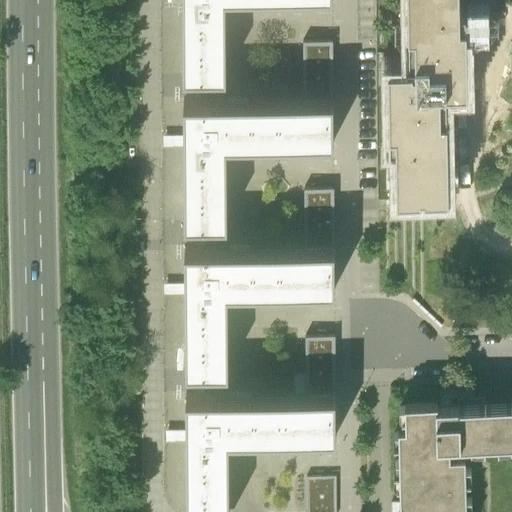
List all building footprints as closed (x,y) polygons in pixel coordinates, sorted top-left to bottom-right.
[(182,0),(183,77),(226,76),(225,0),(182,0)] [(415,30),(415,65),(412,65),(412,62),(388,63),(389,127),(396,127),(397,193),(420,192),(420,190),(422,190),(424,190),(424,192),(447,192),(446,115),(440,115),(440,85),(443,85),(443,87),(467,87),(467,72),(476,71),(476,59),(475,50),(467,50),(466,22),(459,22),(458,0),(408,0),(409,30),(415,30)] [(333,40),(303,40),(303,99),(333,99),(333,40)] [(238,99),(184,100),(184,223),(227,222),(227,142),(238,142),(333,141),(333,99),(303,99),(238,99)] [(333,186),(304,186),(305,245),(334,244),(333,186)] [(239,245),(185,246),(186,368),(228,368),(228,288),(239,288),(335,287),(334,244),(305,245),(239,245)] [(240,391),(186,391),(186,511),(229,511),(229,434),(241,434),(335,432),(335,331),(305,331),(306,391),(240,391)] [(460,401),(461,444),(511,441),(511,399),(494,400),(460,401)] [(409,402),(411,456),(412,497),(412,511),(476,511),(475,454),(462,454),(461,444),(460,401),(409,402)] [(335,511),(336,471),(306,471),(306,511),(335,511)]
